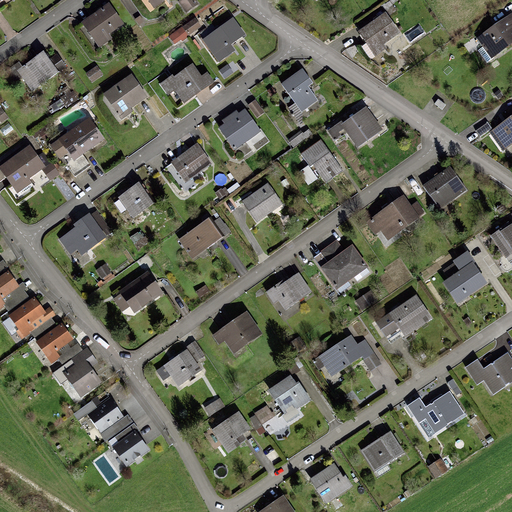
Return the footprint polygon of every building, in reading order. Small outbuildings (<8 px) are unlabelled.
[(196,0),(178,0),(185,10),(197,2),(196,0)] [(109,2),(83,20),(99,42),(109,34),(107,31),(122,20),(109,2)] [(483,44),(491,55),(511,39),(511,15),(487,34),(491,38),(483,44)] [(194,16),(181,25),(187,33),(200,24),(194,16)] [(231,16),(207,32),(222,53),(233,46),(229,41),(242,32),(231,16)] [(357,36),(371,57),(383,49),(380,46),(396,35),(383,18),(357,36)] [(43,49),(16,68),(30,87),(57,68),(43,49)] [(190,64),(169,79),(182,98),(204,83),(190,64)] [(302,68),(282,80),(300,110),(316,100),(306,85),(311,82),(302,68)] [(130,74),(105,91),(120,112),(144,94),(130,74)] [(437,96),(433,101),(440,107),(444,102),(437,96)] [(363,105),(342,121),(359,144),(381,128),(363,105)] [(245,106),(219,125),(233,144),(259,125),(245,106)] [(511,138),(511,112),(494,125),(507,143),(511,138)] [(479,124),(483,130),(496,120),(491,114),(479,124)] [(88,115),(60,136),(74,156),(103,136),(88,115)] [(337,119),(327,126),(332,133),(342,126),(337,119)] [(319,139),(303,151),(323,178),(339,166),(319,139)] [(195,143),(171,160),(183,177),(208,161),(195,143)] [(29,145),(0,165),(0,166),(17,190),(28,182),(24,176),(42,164),(29,145)] [(51,163),(42,169),(47,176),(56,170),(51,163)] [(451,167),(425,185),(440,206),(466,188),(451,167)] [(138,180),(118,196),(133,214),(153,198),(138,180)] [(268,181),(243,198),(257,219),(282,202),(268,181)] [(404,195),(366,219),(372,228),(378,224),(385,235),(417,216),(404,195)] [(89,214),(57,236),(73,258),(104,235),(89,214)] [(209,216),(180,238),(193,255),(222,232),(209,216)] [(511,221),(492,234),(504,253),(511,248),(511,221)] [(329,258),(322,263),(337,285),(367,264),(352,242),(344,248),(339,242),(324,252),(329,258)] [(474,262),(446,280),(457,297),(485,280),(474,262)] [(7,268),(0,272),(0,299),(2,298),(0,294),(0,292),(16,282),(7,268)] [(297,270),(271,288),(283,306),(309,288),(297,270)] [(149,271),(120,289),(135,312),(164,293),(149,271)] [(375,296),(371,289),(358,298),(362,305),(375,296)] [(416,293),(389,311),(404,333),(431,315),(416,293)] [(34,295),(9,312),(22,331),(30,325),(27,321),(44,309),(34,295)] [(247,310),(213,333),(218,341),(226,336),(231,345),(259,328),(247,310)] [(62,322),(37,339),(50,358),(58,352),(55,348),(72,336),(62,322)] [(316,358),(329,376),(369,347),(364,340),(357,345),(349,334),(316,358)] [(98,363),(87,348),(52,373),(61,385),(68,380),(81,397),(101,382),(91,368),(98,363)] [(187,350),(158,368),(167,382),(173,378),(177,383),(199,368),(187,350)] [(476,379),(483,374),(494,391),(511,378),(511,359),(507,352),(483,368),(477,360),(467,367),(476,379)] [(293,373),(270,387),(286,411),(308,397),(293,373)] [(419,419),(426,414),(437,431),(464,413),(451,392),(426,408),(420,400),(410,407),(419,419)] [(124,417),(110,398),(97,407),(87,414),(100,433),(124,417)] [(87,414),(97,407),(92,400),(73,413),(78,420),(87,414)] [(239,410),(212,427),(226,450),(238,442),(234,435),(249,425),(239,410)] [(132,421),(127,415),(100,434),(105,441),(132,421)] [(149,450),(134,430),(112,446),(127,466),(149,450)] [(390,430),(362,449),(377,471),(404,452),(390,430)] [(332,460),(308,476),(325,501),(348,485),(332,460)] [(293,511),(282,496),(260,511),(261,511),(293,511)]
